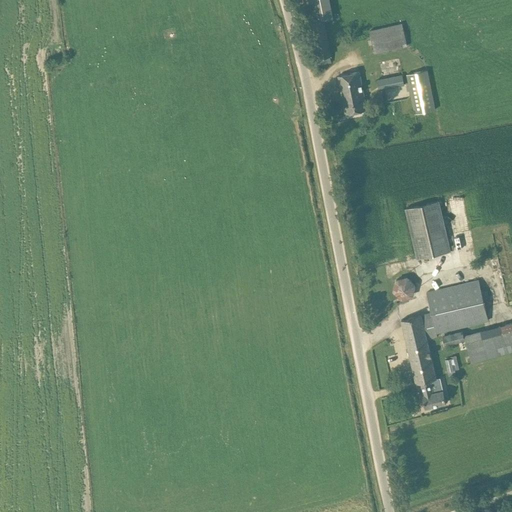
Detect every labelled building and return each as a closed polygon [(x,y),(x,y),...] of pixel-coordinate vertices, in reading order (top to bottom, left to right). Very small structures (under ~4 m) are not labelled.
[(304,0),(308,22),(317,58),(332,55),(324,19),(334,17),(330,0),(304,0)] [(370,30),(375,53),(408,45),(403,23),(370,30)] [(428,70),(407,74),(415,113),(437,108),(428,70)] [(359,71),(338,75),(346,113),(367,108),(359,71)] [(380,90),(406,85),(403,74),(379,79),(380,90)] [(405,208),(409,224),(417,258),(451,250),(454,249),(453,245),(449,246),(439,200),(405,208)] [(417,285),(408,276),(396,279),(393,291),(401,300),(413,297),(417,285)] [(423,315),(401,319),(416,384),(420,383),(436,378),(438,378),(428,339),(437,337),(436,332),(489,320),(479,279),(427,291),(431,312),(422,314),(423,315)] [(466,340),(471,363),(511,352),(511,321),(465,335),(462,330),(443,336),(446,347),(466,340)] [(460,369),(457,357),(445,359),(448,372),(460,369)] [(440,391),(436,378),(420,383),(423,395),(426,408),(446,403),(443,390),(440,391)]
